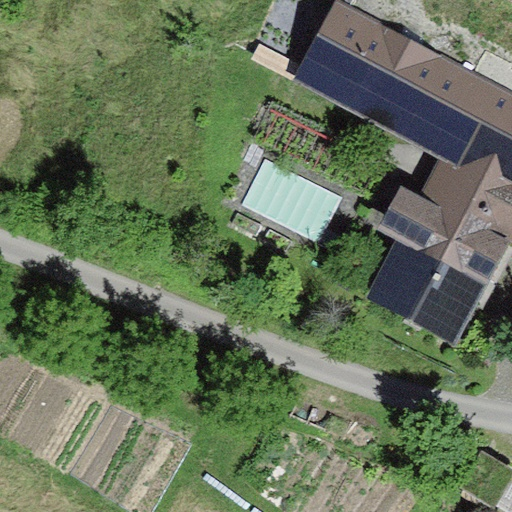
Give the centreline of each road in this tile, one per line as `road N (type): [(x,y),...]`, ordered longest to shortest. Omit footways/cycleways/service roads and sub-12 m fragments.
road 1 (track): [(0,248),(380,390),(511,426)]
road 2 (track): [(307,86),(384,80),(511,125)]
